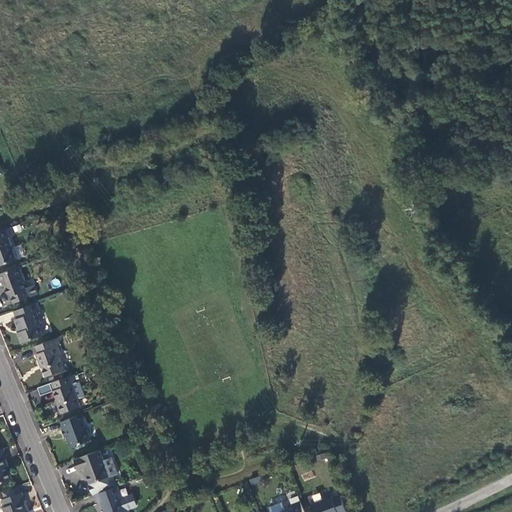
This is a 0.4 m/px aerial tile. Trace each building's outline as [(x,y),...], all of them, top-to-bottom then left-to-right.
[(15,235),(12,227),(0,231),(0,266),(18,260),(10,237),(15,235)] [(16,303),(39,295),(36,285),(27,288),(25,282),(26,281),(20,266),(0,274),(0,283),(5,282),(9,295),(13,296),(16,303)] [(41,311),(38,303),(15,312),(18,319),(16,320),(21,333),(20,334),(23,343),(44,336),(40,327),(42,323),(38,312),(41,311)] [(62,345),(59,338),(37,346),(40,354),(37,355),(40,363),(42,363),(47,377),(66,370),(61,358),(62,354),(60,346),(62,345)] [(78,382),(76,374),(52,383),(60,402),(58,403),(62,413),(81,406),(73,384),(78,382)] [(92,441),(82,414),(62,422),(65,429),(63,430),(66,438),(69,437),(73,448),(92,441)] [(6,458),(3,449),(0,450),(0,484),(10,481),(6,467),(7,467),(4,459),(6,458)] [(119,474),(113,457),(104,460),(100,450),(75,459),(79,471),(85,468),(91,483),(90,483),(94,495),(96,494),(118,486),(114,475),(119,474)] [(18,485),(0,492),(0,499),(1,501),(3,500),(5,507),(3,507),(4,508),(5,511),(25,511),(25,509),(26,509),(23,500),(24,499),(21,491),(20,492),(18,485)] [(137,506),(133,494),(123,498),(118,485),(118,486),(96,494),(99,502),(102,501),(106,511),(130,511),(129,509),(137,506)] [(347,511),(341,495),(338,496),(340,504),(341,511),(347,511)] [(341,511),(340,504),(338,496),(333,498),(333,497),(311,505),(312,511),(341,511)] [(304,511),(300,501),(293,504),(294,508),(285,511),(304,511)]
